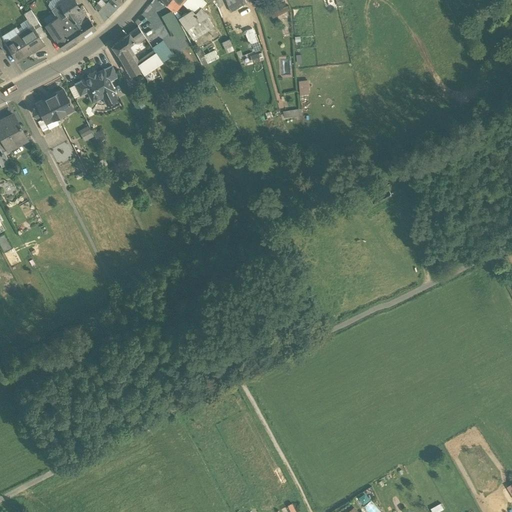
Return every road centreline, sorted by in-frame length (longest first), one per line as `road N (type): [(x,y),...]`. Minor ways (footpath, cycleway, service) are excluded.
road 1 (track): [(0,507),(493,257)]
road 2 (track): [(177,414),(15,95)]
road 3 (residential): [(0,104),(96,52),(147,0)]
road 4 (track): [(237,382),(307,511)]
